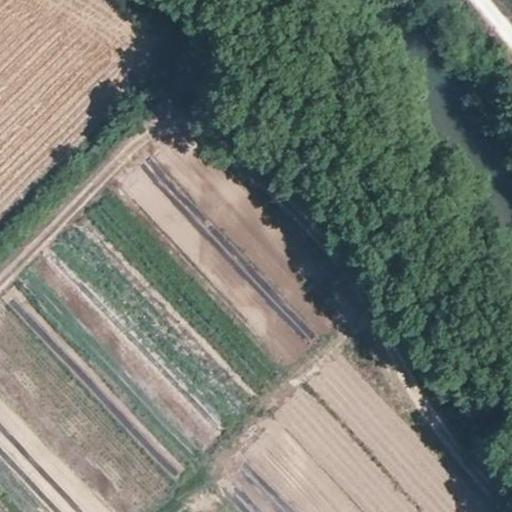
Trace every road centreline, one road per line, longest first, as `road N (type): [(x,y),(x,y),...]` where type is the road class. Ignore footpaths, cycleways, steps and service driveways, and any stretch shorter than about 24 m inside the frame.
road 1 (track): [(0,280),(158,127),(190,131),(312,225),(423,401),(511,511)]
road 2 (track): [(370,309),(164,511)]
